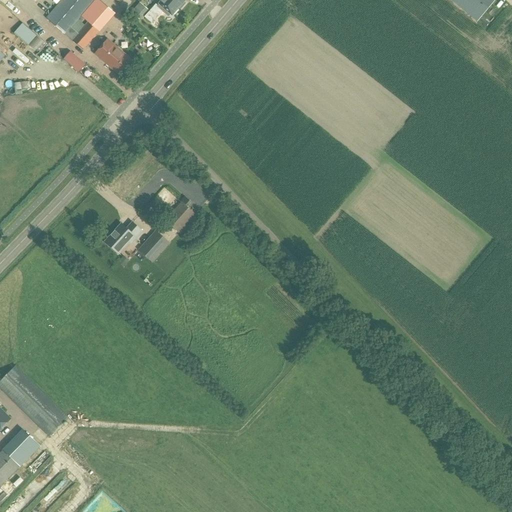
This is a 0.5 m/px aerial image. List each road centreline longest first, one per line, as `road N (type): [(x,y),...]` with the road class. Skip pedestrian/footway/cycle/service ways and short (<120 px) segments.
road 1 (track): [(511,493),(145,108)]
road 2 (primary): [(0,266),(240,0)]
